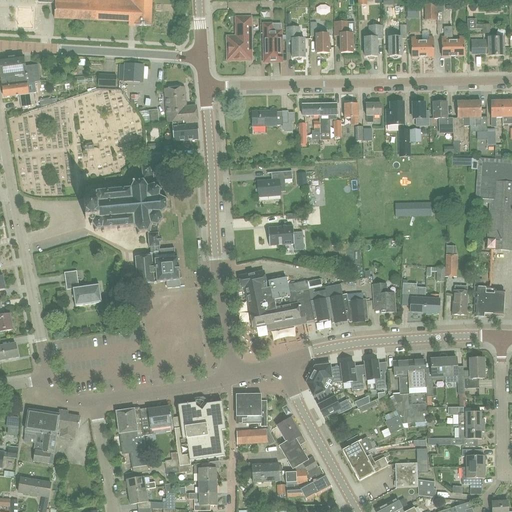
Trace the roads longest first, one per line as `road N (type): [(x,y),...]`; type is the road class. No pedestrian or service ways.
road 1 (residential): [(511,75),(204,87)]
road 2 (secondary): [(232,377),(204,87)]
road 3 (tertiary): [(0,129),(49,379)]
road 4 (secondary): [(280,364),(359,343),(499,336)]
road 5 (tertiary): [(201,57),(0,47)]
road 6 (secondary): [(358,511),(280,364)]
road 7 (tertiary): [(95,400),(232,377)]
road 8 (residential): [(232,377),(230,511)]
road 9 (residential): [(511,468),(499,336)]
